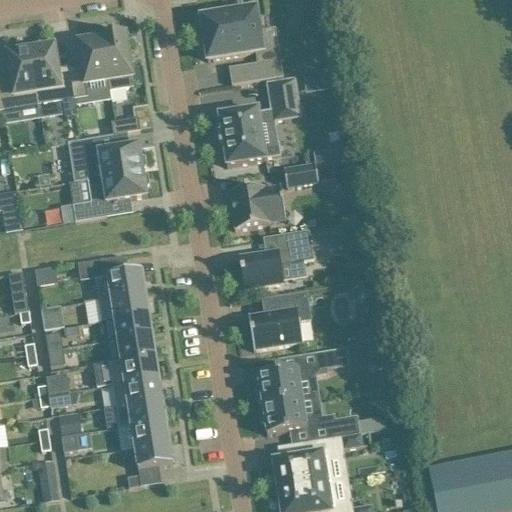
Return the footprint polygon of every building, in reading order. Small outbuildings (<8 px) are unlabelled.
[(207,65),(262,56),(256,13),(200,21),(207,65)] [(126,39),(103,43),(109,85),(111,95),(134,91),(134,87),(144,86),(141,71),(131,73),(126,39)] [(76,103),(88,101),(86,89),(109,85),(103,43),(79,46),(84,74),(71,76),(76,103)] [(59,78),(55,50),(32,54),(40,108),(76,103),(71,76),(59,78)] [(5,114),(40,108),(32,54),(8,57),(12,85),(0,87),(5,114)] [(259,67),(249,68),(252,86),(253,86),(284,81),(281,63),(259,67)] [(295,84),(269,88),(273,114),(274,125),(276,125),(301,121),(295,84)] [(259,114),(220,120),(223,139),(220,139),(222,153),(225,152),(228,171),(267,165),(281,163),(279,148),(265,150),(259,116),(259,114)] [(114,139),(141,135),(139,122),(112,127),(114,139)] [(68,147),(72,169),(84,167),(87,184),(88,184),(143,175),(143,172),(146,169),(145,161),(141,160),(139,149),(105,155),(103,141),(68,147)] [(287,192),(319,187),(316,169),(284,174),(287,192)] [(73,209),(76,226),(108,221),(105,207),(147,201),(146,190),(149,188),(148,180),(144,178),(143,175),(88,184),(92,206),(73,209)] [(265,191),(229,197),(235,235),(271,229),(270,227),(274,226),(271,204),(283,202),(281,191),(265,193),(265,191)] [(17,195),(0,198),(6,237),(17,235),(24,234),(17,195)] [(314,264),(310,235),(275,240),(278,256),(266,258),(266,260),(257,262),(257,259),(240,262),(245,294),(284,287),(281,270),(314,264)] [(99,305),(146,297),(143,275),(129,277),(126,261),(93,266),(99,305)] [(55,272),(35,275),(37,288),(57,285),(55,272)] [(12,299),(16,319),(20,318),(30,316),(26,297),(12,299)] [(115,324),(149,319),(146,297),(99,305),(103,326),(115,324)] [(304,347),(300,326),(311,324),(307,297),(263,304),(263,306),(270,304),(272,314),(269,315),(266,318),(249,321),(254,355),(304,347)] [(44,311),(46,332),(65,330),(63,309),(44,311)] [(22,328),(31,327),(30,316),(20,318),(22,328)] [(153,340),(149,319),(115,324),(118,345),(153,340)] [(122,367),(156,361),(153,340),(118,345),(121,365),(122,367)] [(65,366),(62,347),(50,349),(53,368),(65,366)] [(27,361),(36,359),(35,349),(26,350),(27,361)] [(347,352),(316,357),(318,374),(349,369),(346,354),(347,354),(347,352)] [(29,371),(38,369),(36,359),(27,361),(29,371)] [(160,383),(156,361),(122,367),(121,365),(109,367),(113,390),(160,383)] [(263,410),(319,401),(319,400),(302,403),(299,385),(312,383),(311,372),(298,374),(258,380),(258,381),(260,393),(256,396),(258,407),(263,409),(263,410)] [(113,390),(116,412),(163,404),(160,383),(113,390)] [(40,402),(49,401),(47,390),(38,392),(40,402)] [(51,412),(71,409),(69,396),(49,399),(51,412)] [(42,413),(51,411),(49,401),(40,402),(42,413)] [(320,401),(319,401),(263,410),(263,411),(259,414),(261,425),(266,427),(267,438),(267,439),(307,433),(320,430),(318,420),(305,422),(302,404),(320,401)] [(116,412),(120,433),(132,431),(166,426),(163,404),(116,412)] [(78,417),(61,418),(65,454),(82,452),(78,417)] [(342,441),(359,438),(357,421),(327,426),(330,443),(342,441)] [(132,431),(120,433),(123,454),(135,452),(170,447),(166,426),(132,431)] [(41,446),(50,444),(48,434),(39,435),(41,446)] [(359,438),(342,441),(344,454),(364,451),(361,438),(359,438)] [(43,456),(52,455),(50,444),(41,446),(43,456)] [(170,447),(135,452),(139,475),(173,469),(170,447)] [(301,452),(303,461),(275,466),(276,478),(274,478),(276,491),(279,491),(279,495),(332,486),(328,462),(337,461),(335,447),(301,452)] [(436,511),(511,511),(511,456),(429,472),(436,511)] [(38,468),(40,481),(46,480),(55,478),(54,473),(53,466),(38,468)] [(332,486),(279,495),(280,499),(277,499),(279,511),(345,511),(345,509),(336,510),(332,486)]
